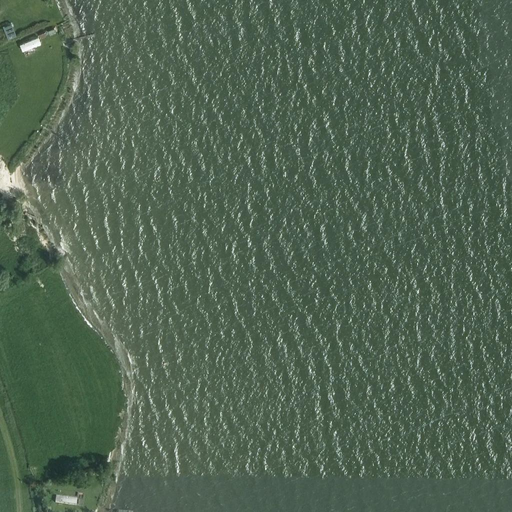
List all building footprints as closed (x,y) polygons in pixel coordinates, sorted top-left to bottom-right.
[(2,26),(8,39),(17,36),(11,23),(2,26)] [(19,43),(22,50),(41,44),(38,37),(19,43)] [(24,244),(23,237),(9,238),(10,245),(24,244)] [(10,278),(13,285),(36,274),(33,267),(10,278)] [(70,510),(71,503),(54,500),(53,507),(70,510)]
